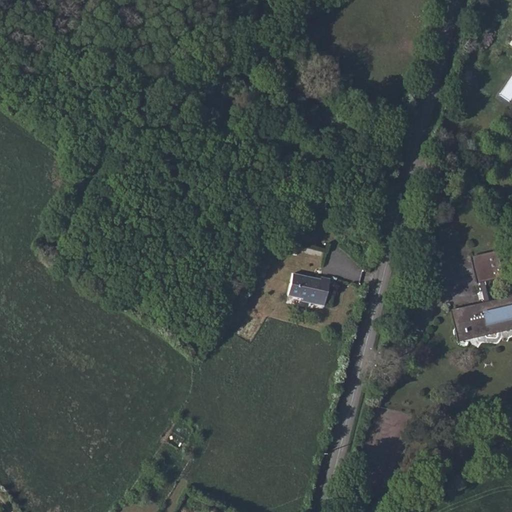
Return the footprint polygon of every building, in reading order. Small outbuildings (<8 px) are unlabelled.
[(300,230),(298,241),(315,245),(316,238),(308,236),(309,232),(300,230)] [(495,254),(473,259),(478,281),(479,280),(483,279),(500,276),(495,254)] [(315,302),(315,304),(324,306),(329,279),(320,277),(320,280),(292,274),(288,296),(302,299),(315,302)] [(483,279),(479,280),(484,305),(489,304),(483,279)] [(463,326),(466,336),(511,325),(511,298),(489,304),(484,305),(454,312),(458,328),(463,326)] [(463,326),(458,328),(460,338),(466,336),(463,326)]
